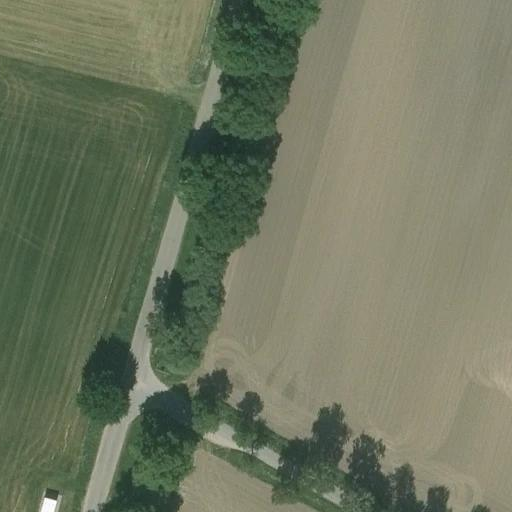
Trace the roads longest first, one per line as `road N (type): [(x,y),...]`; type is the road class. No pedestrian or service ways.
road 1 (unclassified): [(243,0),(132,384)]
road 2 (unclassified): [(132,384),(364,511)]
road 3 (unclassified): [(132,384),(96,511)]
